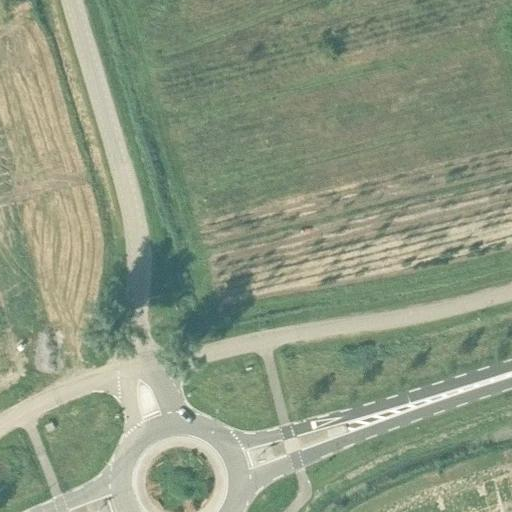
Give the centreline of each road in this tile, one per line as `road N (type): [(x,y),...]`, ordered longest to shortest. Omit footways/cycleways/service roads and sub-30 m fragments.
road 1 (unclassified): [(137,371),(511,292)]
road 2 (unclassified): [(137,371),(140,283),(130,201),(70,0)]
road 3 (primary): [(434,400),(223,447)]
road 4 (primary): [(236,484),(434,400)]
road 5 (unclassified): [(0,425),(88,382),(137,371)]
